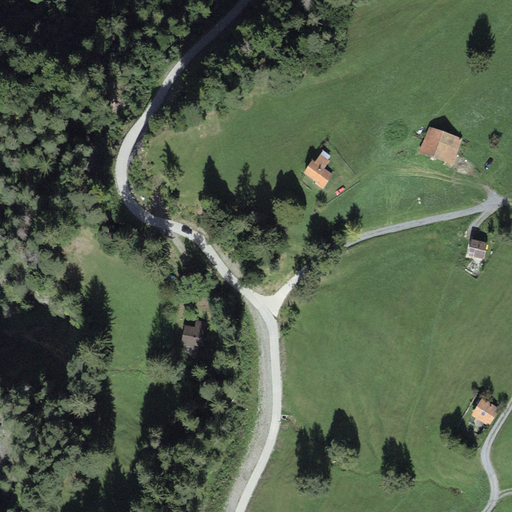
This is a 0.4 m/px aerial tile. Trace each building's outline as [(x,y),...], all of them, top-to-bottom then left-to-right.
[(463,141),(429,130),(421,153),(455,165),(463,141)] [(316,168),(311,165),(303,175),(325,191),(334,178),(326,173),(334,162),(325,156),(316,168)] [(482,246),(472,244),(469,258),(479,260),(482,246)] [(206,322),(196,321),(194,328),(183,326),(179,348),(201,351),(206,322)] [(499,410),(480,400),(471,417),(490,426),(499,410)]
